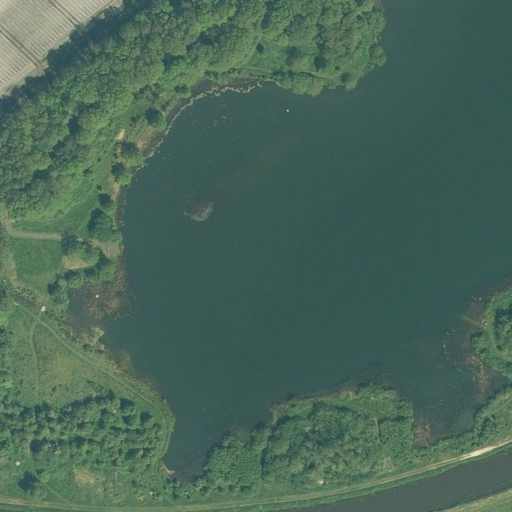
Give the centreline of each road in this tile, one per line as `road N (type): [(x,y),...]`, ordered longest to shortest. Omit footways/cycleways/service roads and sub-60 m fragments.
road 1 (unknown): [(0,197),(30,178),(80,111),(134,89),(168,56),(221,28),(246,0)]
road 2 (track): [(0,502),(178,509),(262,501)]
road 3 (track): [(0,120),(148,0)]
road 4 (track): [(262,501),(408,474)]
